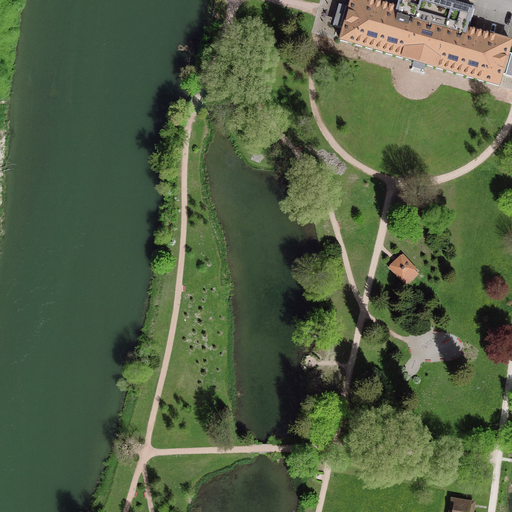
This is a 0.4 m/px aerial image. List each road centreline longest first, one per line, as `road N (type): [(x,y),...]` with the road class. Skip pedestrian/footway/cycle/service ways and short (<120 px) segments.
road 1 (track): [(143,452),(334,446),(498,459)]
road 2 (track): [(491,511),(511,360)]
